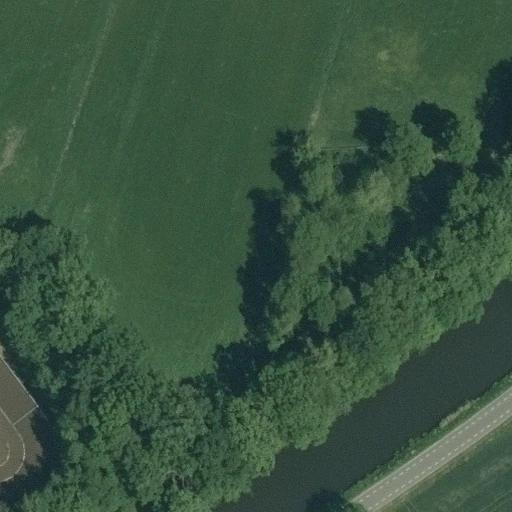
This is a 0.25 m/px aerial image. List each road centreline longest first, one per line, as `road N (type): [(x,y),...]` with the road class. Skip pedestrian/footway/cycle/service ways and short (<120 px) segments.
road 1 (track): [(0,296),(152,503)]
road 2 (tertiary): [(351,511),(511,396)]
